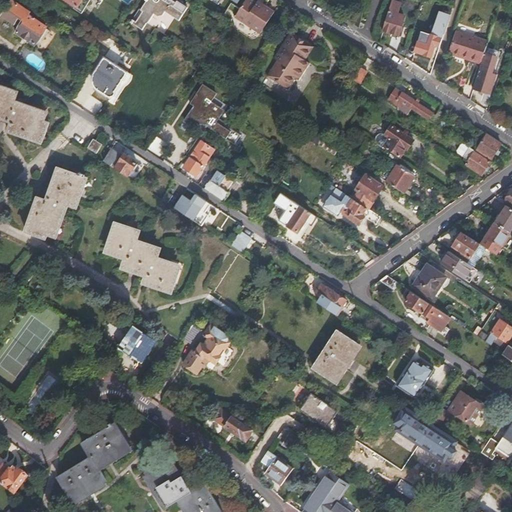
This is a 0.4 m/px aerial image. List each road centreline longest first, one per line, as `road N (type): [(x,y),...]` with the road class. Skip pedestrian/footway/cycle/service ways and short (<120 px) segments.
road 1 (residential): [(281,511),(234,466),(103,380),(45,458),(0,425)]
road 2 (residential): [(511,170),(347,289)]
road 3 (residential): [(511,399),(347,289)]
road 4 (residential): [(362,42),(511,141)]
